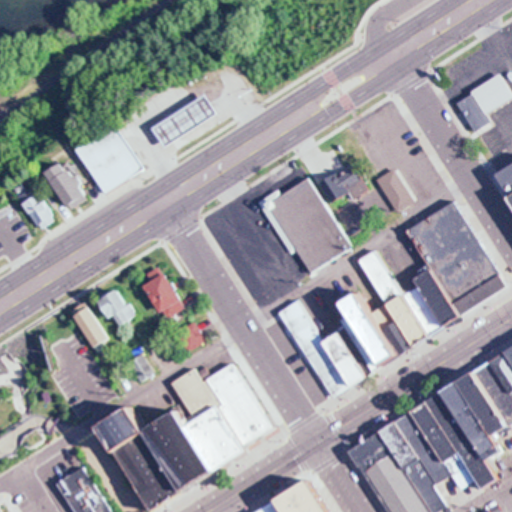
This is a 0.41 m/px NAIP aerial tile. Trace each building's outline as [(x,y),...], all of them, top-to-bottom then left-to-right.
[(479,132),(462,104),(465,102),(478,95),(476,92),(507,74),(511,82),(511,102),(492,115),(496,122),(479,132)] [(207,97),(219,114),(170,147),(158,129),(207,97)] [(81,151),(109,197),(152,170),(124,125),(81,151)] [(55,174),(75,209),(93,199),(72,164),(55,174)] [(352,200),(345,191),(332,200),(323,186),(353,164),(369,188),(352,200)] [(511,195),(511,166),(499,175),(511,195)] [(397,170),(415,201),(400,211),(381,179),(397,170)] [(311,276),(265,204),(284,192),(286,195),(312,179),(356,247),(311,276)] [(28,198),(47,231),(62,222),(43,189),(28,198)] [(470,314),(510,288),(457,205),(416,232),(440,268),(470,314)] [(423,344),(438,334),(411,293),(383,252),(368,262),(394,301),(423,344)] [(454,324),(470,314),(440,268),(424,278),(428,283),(454,324)] [(169,316),(147,282),(164,270),(187,304),(169,316)] [(438,334),(454,324),(428,283),(411,293),(438,334)] [(137,315),(121,325),(106,300),(121,290),(137,315)] [(391,365),(415,349),(387,306),(377,290),(353,305),(360,316),(391,365)] [(415,349),(423,344),(394,301),(387,306),(415,349)] [(336,401),(357,387),(330,345),(303,302),(282,315),(286,320),(336,401)] [(114,343),(101,352),(78,318),(92,309),(114,343)] [(380,372),(391,365),(360,316),(348,323),(352,330),(380,372)] [(210,341),(190,352),(180,334),(200,322),(210,341)] [(357,387),(380,372),(352,330),(330,345),(357,387)] [(142,355),(155,373),(145,381),(132,363),(142,355)] [(511,359),(499,367),(511,388),(511,359)] [(254,443),(281,427),(241,366),(214,382),(254,443)] [(511,412),(511,388),(499,367),(489,374),(511,412)] [(208,379),(214,376),(210,369),(203,373),(208,379)] [(214,382),(213,380),(210,382),(208,379),(203,373),(201,370),(179,384),(196,411),(232,468),(259,451),(254,443),(214,382)] [(474,383),(489,374),(511,412),(511,432),(506,436),(474,383)] [(456,394),(474,383),(506,436),(511,447),(511,449),(496,459),(456,394)] [(439,404),(456,394),(496,459),(507,476),(503,478),(489,487),(484,480),(439,404)] [(165,431),(147,402),(107,427),(158,511),(167,511),(202,490),(165,431)] [(422,414),(439,404),(484,480),(465,492),(455,476),(459,474),(422,414)] [(232,468),(234,471),(202,490),(165,431),(196,411),(232,468)] [(389,511),(356,455),(390,435),(407,424),(422,414),(459,474),(455,476),(443,484),(438,487),(453,511),(451,511),(389,511)] [(117,511),(88,467),(60,485),(76,511),(117,511)] [(495,488),(506,480),(502,475),(491,483),(495,488)] [(292,511),(287,503),(317,484),(334,511),(292,511)] [(292,511),(287,503),(273,511),(292,511)]
